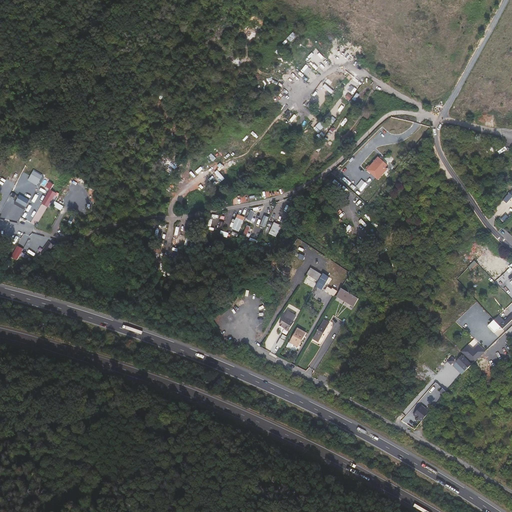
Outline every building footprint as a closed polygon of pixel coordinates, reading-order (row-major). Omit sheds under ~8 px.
[(320,61),(324,56),(316,48),(306,59),(316,68),(321,62),(320,61)] [(305,66),(300,72),(306,77),(311,71),(305,66)] [(382,166),(374,159),(369,167),(380,175),(387,167),(383,164),(382,166)] [(222,181),(225,178),(218,170),(215,172),(222,181)] [(503,200),(507,203),(511,196),(511,194),(509,192),(503,200)] [(19,194),(16,202),(27,206),(30,199),(19,194)] [(301,229),(302,228),(305,223),(311,227),(316,217),(309,213),(307,216),(301,213),(294,225),(301,229)] [(215,228),(219,219),(211,217),(208,225),(215,228)] [(270,234),(277,236),(281,224),(274,222),(270,234)] [(243,226),(236,224),(235,228),(239,229),(237,233),(241,234),(243,226)] [(248,225),(243,235),(248,237),(253,227),(248,225)] [(375,247),(379,240),(375,237),(370,244),(375,247)] [(26,248),(33,251),(36,244),(29,241),(26,248)] [(348,244),(346,248),(351,252),(356,244),(353,242),(350,246),(348,244)] [(45,246),(41,253),(46,255),(50,249),(45,246)] [(10,255),(19,259),(23,250),(17,247),(15,252),(12,251),(10,255)] [(471,270),(478,263),(474,260),(468,267),(471,270)] [(321,289),(328,277),(323,274),(316,287),(321,289)] [(338,292),(333,289),(332,290),(328,287),(325,291),(335,297),(338,292)] [(358,298),(341,288),(336,297),(353,307),(358,298)] [(288,312),(281,323),(290,329),(297,317),(288,312)] [(505,327),(511,320),(511,314),(507,320),(501,314),(493,322),(496,326),(500,322),(505,327)] [(323,323),(315,336),(321,339),(328,326),(323,323)] [(299,328),(294,335),(299,338),(298,340),(297,341),(300,343),(305,334),(307,335),(308,333),(299,328)] [(280,349),(287,338),(282,335),(275,346),(280,349)] [(475,363),(486,352),(481,347),(474,353),(468,347),(462,352),(475,363)] [(468,370),(474,364),(465,355),(459,361),(468,370)] [(429,413),(421,406),(413,415),(415,418),(415,419),(415,420),(416,421),(417,421),(418,420),(420,422),(429,413)]
